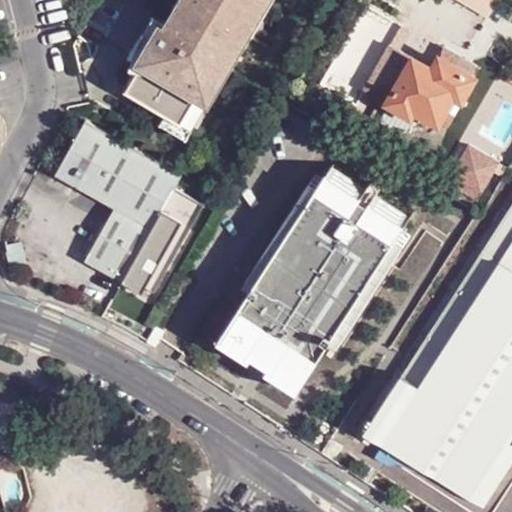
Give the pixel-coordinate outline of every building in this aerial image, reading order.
[(187,0),(172,25),(167,23),(144,62),(148,64),(133,90),(172,113),(187,122),(201,99),(210,84),(211,84),(260,0),(187,0)] [(260,0),(211,84),(223,91),(276,0),(260,0)] [(158,17),(134,56),(144,62),(167,23),(158,17)] [(392,105),(413,117),(418,110),(442,123),(449,110),(456,96),(464,100),(476,78),(443,58),(435,71),(416,60),(392,105)] [(166,125),(193,139),(212,106),(201,99),(187,122),(172,113),(166,125)] [(457,116),(449,110),(442,123),(450,128),(457,116)] [(127,280),(187,173),(92,120),(60,175),(118,209),(90,261),(127,280)] [(280,356),(312,375),(407,224),(330,173),(233,326),(263,344),(258,352),(275,364),(280,356)] [(511,208),(485,250),(511,268),(511,208)] [(511,422),(511,268),(485,250),(364,429),(483,510),(511,465),(511,448),(500,441),(511,422)] [(263,344),(233,326),(228,333),(258,352),(263,344)] [(280,356),(275,364),(306,383),(312,375),(280,356)]
